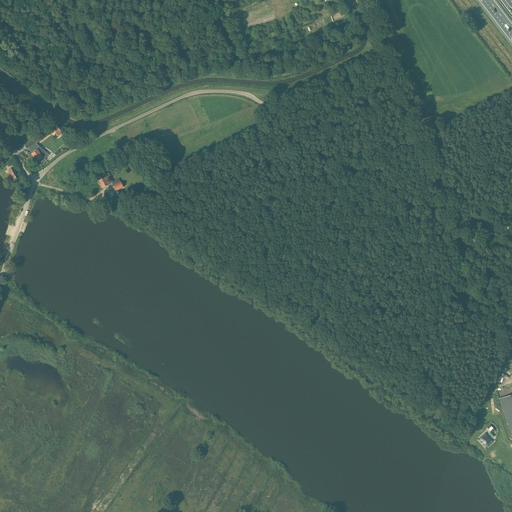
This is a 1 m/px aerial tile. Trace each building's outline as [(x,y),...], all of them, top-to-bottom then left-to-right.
[(62,134),(57,125),(52,127),(58,137),(62,134)] [(37,142),(33,140),(24,145),(27,149),(28,148),(36,143),(37,142)] [(39,146),(36,143),(28,148),(32,153),(36,162),(38,161),(41,164),(48,157),(45,152),(39,146)] [(20,177),(14,167),(8,170),(14,181),(20,177)] [(112,182),(109,175),(99,180),(103,188),(112,183),(116,191),(124,187),(119,179),(112,182)]
